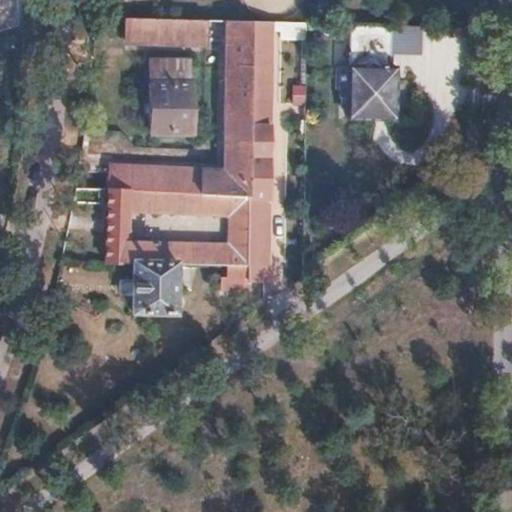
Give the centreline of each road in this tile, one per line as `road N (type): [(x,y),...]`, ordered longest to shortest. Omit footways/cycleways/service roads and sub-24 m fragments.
road 1 (residential): [(15,511),(501,166)]
road 2 (residential): [(498,511),(501,166)]
road 3 (unclassified): [(47,0),(49,76),(22,260),(0,332)]
road 4 (residential): [(501,166),(503,0)]
